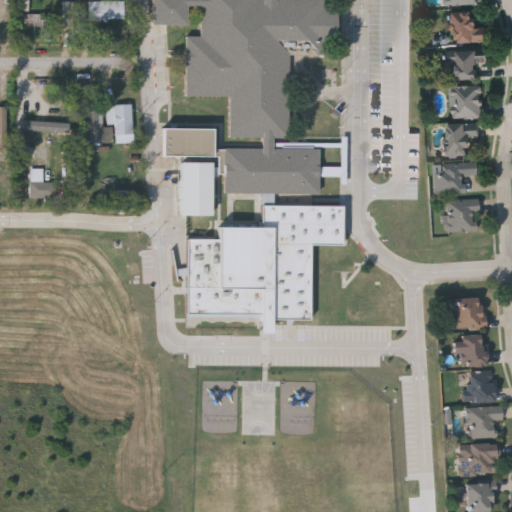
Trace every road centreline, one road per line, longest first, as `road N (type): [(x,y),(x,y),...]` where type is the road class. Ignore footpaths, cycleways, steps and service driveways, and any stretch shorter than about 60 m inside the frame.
road 1 (residential): [(511,9),(511,254)]
road 2 (residential): [(128,64),(0,63)]
